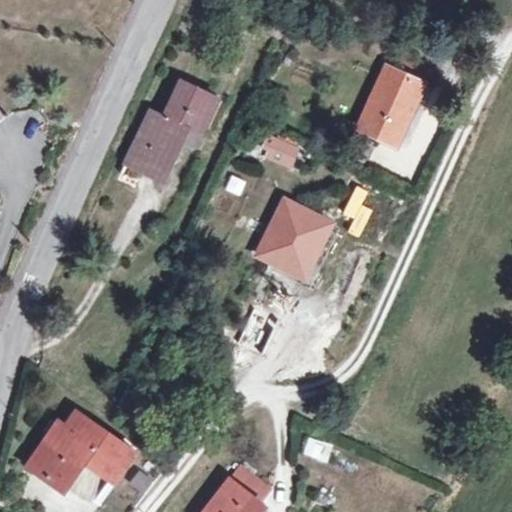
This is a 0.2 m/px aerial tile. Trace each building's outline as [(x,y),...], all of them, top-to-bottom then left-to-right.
[(417,63),(411,77),(428,84),(432,86),(437,73),(417,63)] [(428,84),(411,77),(389,67),(359,129),(383,140),(384,137),(401,145),(428,84)] [(165,118),(152,113),(133,154),(164,169),(177,143),(183,146),(191,130),(205,136),(222,100),(183,82),(165,118)] [(284,90),(274,85),(266,101),(277,106),(284,90)] [(368,160),(375,143),(357,135),(348,152),(368,160)] [(272,150),(278,153),(275,160),(294,168),(302,149),(276,138),(272,150)] [(334,224),(288,202),(262,256),(308,278),(334,224)] [(54,438),(52,438),(33,465),(66,487),(87,460),(118,482),(139,453),(81,413),(71,427),(65,422),(54,438)] [(302,458),(329,463),(333,444),(306,439),(302,458)] [(273,490),(242,466),(205,511),(260,511),(265,506),(263,504),(273,490)] [(136,472),(128,487),(143,495),(151,480),(136,472)]
